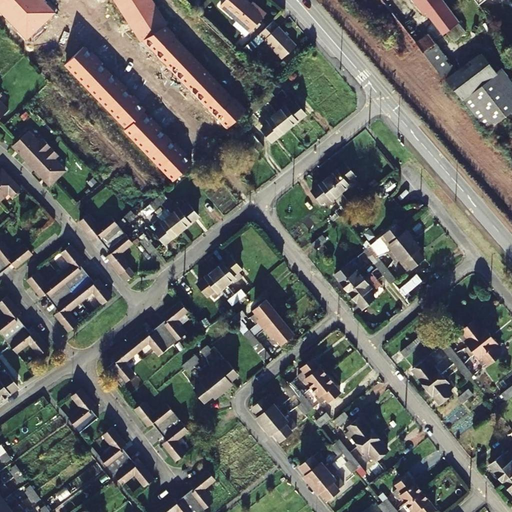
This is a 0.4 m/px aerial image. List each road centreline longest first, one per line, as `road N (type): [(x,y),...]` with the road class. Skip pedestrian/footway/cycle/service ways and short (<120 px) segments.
road 1 (residential): [(322,511),(243,416),(245,393),(344,310)]
road 2 (tertiary): [(382,99),(511,247)]
road 3 (residential): [(78,364),(13,281),(77,229)]
road 4 (residential): [(371,345),(487,492)]
road 5 (residential): [(144,312),(163,278),(259,202)]
road 6 (residential): [(259,202),(382,99)]
road 7 (residential): [(78,364),(172,485)]
road 8 (residential): [(259,202),(344,310)]
road 9 (residential): [(371,345),(477,259)]
road 10 (tertiary): [(302,9),(382,99)]
